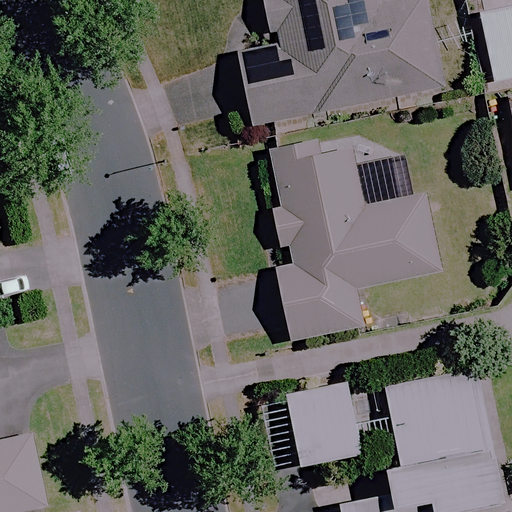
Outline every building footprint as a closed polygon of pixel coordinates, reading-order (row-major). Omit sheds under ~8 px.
[(252,0),(260,38),(275,35),(278,46),(234,55),(249,128),(436,89),(417,0),(252,0)] [(511,8),(478,16),(491,83),(511,78),(511,8)] [(289,265),(272,268),(287,344),(360,330),(353,292),(436,276),(421,195),(360,207),(349,152),(314,159),(311,143),(267,152),(278,209),(269,211),(276,249),(286,248),(289,265)] [(468,511),(499,505),(473,371),(381,389),(395,461),(382,464),(387,494),(391,510),(427,503),(428,511),(468,511)] [(359,455),(344,386),(282,400),(298,469),(359,455)] [(0,511),(20,511),(43,507),(27,437),(0,442),(0,511)] [(391,510),(387,494),(336,505),(337,511),(428,511),(427,503),(391,510)]
